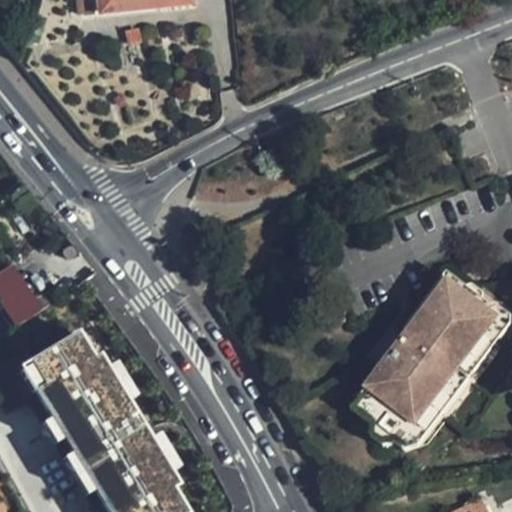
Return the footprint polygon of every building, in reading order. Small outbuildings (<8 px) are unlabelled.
[(76,0),(78,14),(99,12),(100,13),(190,3),(189,0),(76,0)] [(129,46),(141,43),(138,31),(127,33),(129,46)] [(0,269),(0,301),(16,326),(45,307),(15,260),(0,269)] [(411,345),(357,423),(379,438),(374,445),(397,461),(401,455),(418,467),(511,331),(511,326),(494,314),(491,318),(445,286),(407,341),(411,345)] [(82,338),(33,366),(34,369),(46,389),(37,394),(53,421),(65,442),(73,456),(94,494),(104,511),(181,511),(171,494),(177,491),(151,445),(160,439),(153,426),(150,428),(142,414),(135,418),(102,360),(96,363),(82,338)] [(46,389),(34,369),(22,375),(34,396),(46,389)] [(65,442),(53,421),(43,426),(55,447),(65,442)] [(94,494),(73,456),(63,462),(85,499),(94,494)]
